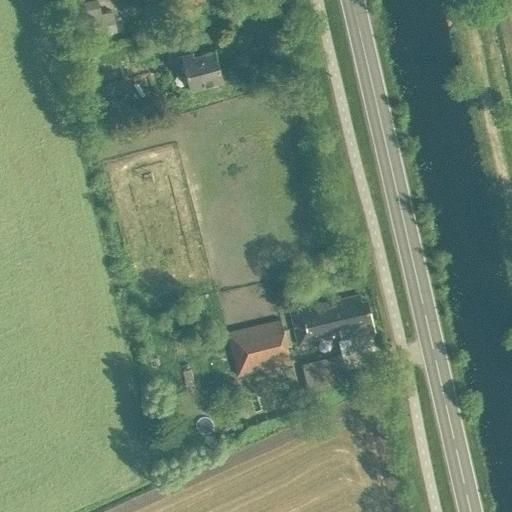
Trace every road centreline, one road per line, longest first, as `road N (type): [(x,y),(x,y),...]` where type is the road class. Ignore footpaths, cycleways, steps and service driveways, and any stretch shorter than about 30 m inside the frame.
road 1 (primary): [(469,511),(350,0)]
road 2 (track): [(511,211),(463,0)]
